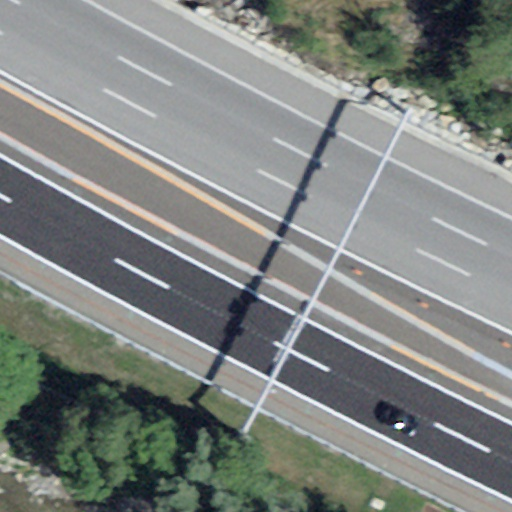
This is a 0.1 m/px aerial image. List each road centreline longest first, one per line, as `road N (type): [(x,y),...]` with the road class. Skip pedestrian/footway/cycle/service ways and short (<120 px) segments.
road 1 (motorway): [(0,195),(511,460)]
road 2 (motorway): [(511,275),(220,135),(0,15)]
